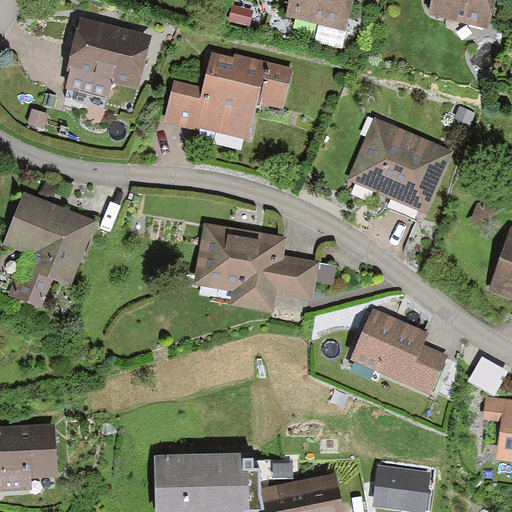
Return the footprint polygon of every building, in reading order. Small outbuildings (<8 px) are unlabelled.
[(289,0),(285,16),(347,32),(354,0),(289,0)] [(432,0),(428,15),(488,32),(496,0),(432,0)] [(233,5),(229,21),(250,26),(253,10),(233,5)] [(152,37),(81,17),(66,70),(70,71),(65,89),(108,101),(114,83),(137,89),(152,37)] [(205,88),(177,82),(167,126),(198,133),(199,128),(249,140),(258,102),(282,107),(291,69),(237,56),(236,61),(213,55),(205,88)] [(476,113),(460,105),(454,119),(470,126),(476,113)] [(455,151),(374,116),(347,180),(427,214),(455,151)] [(104,223),(23,194),(3,248),(43,262),(29,301),(70,316),(104,223)] [(286,238),(205,224),(195,283),(233,289),(230,304),(273,311),(276,293),(313,299),(316,282),(319,262),(283,255),(286,238)] [(511,229),(490,290),(511,297),(511,229)] [(337,265),(319,262),(316,282),(333,284),(337,265)] [(430,331),(375,306),(351,360),(431,396),(449,356),(424,344),(430,331)] [(482,356),(468,381),(495,396),(508,371),(482,356)] [(511,398),(486,395),(483,418),(501,420),(496,459),(511,460),(511,398)] [(0,495),(31,494),(31,478),(58,477),(56,426),(0,428),(0,495)] [(255,453),(155,455),(155,511),(249,511),(250,509),(261,508),(260,471),(255,471),(255,453)] [(428,511),(434,472),(379,464),(376,484),(373,507),(410,511),(428,511)] [(345,511),(339,474),(263,487),(267,511),(345,511)]
